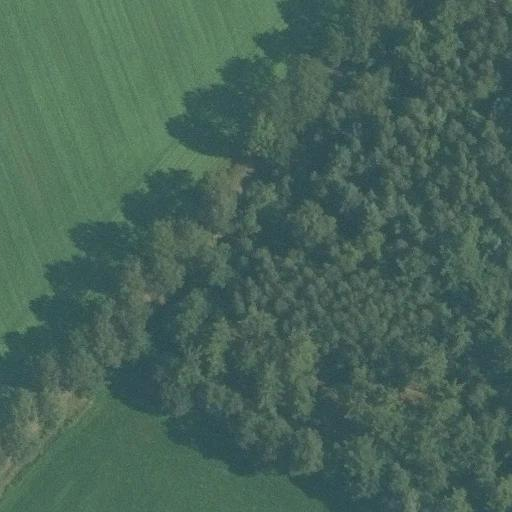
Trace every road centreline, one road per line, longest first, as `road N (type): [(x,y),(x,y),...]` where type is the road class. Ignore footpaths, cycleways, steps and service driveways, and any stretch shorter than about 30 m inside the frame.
road 1 (track): [(0,463),(401,0)]
road 2 (track): [(265,198),(511,266)]
